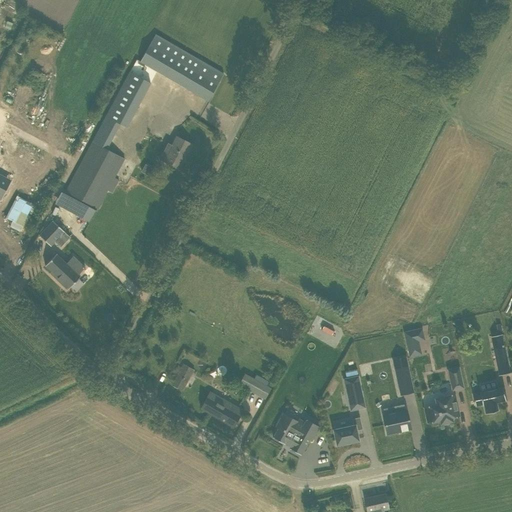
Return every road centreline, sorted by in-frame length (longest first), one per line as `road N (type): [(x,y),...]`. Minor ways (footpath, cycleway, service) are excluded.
road 1 (unclassified): [(109,376),(302,0)]
road 2 (tertiary): [(293,482),(511,446)]
road 3 (tertiary): [(293,482),(109,376)]
road 4 (tertiary): [(109,376),(0,276)]
